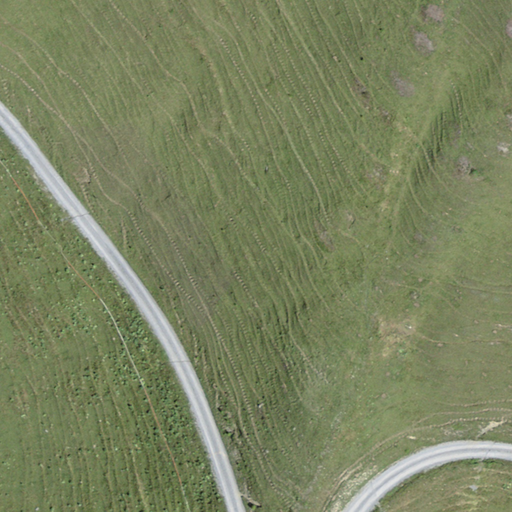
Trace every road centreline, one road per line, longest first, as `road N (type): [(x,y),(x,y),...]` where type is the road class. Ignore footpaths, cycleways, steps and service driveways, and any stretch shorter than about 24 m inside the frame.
road 1 (track): [(0,113),(133,283),(181,361),(236,511)]
road 2 (track): [(359,511),(426,459),(472,449),(511,452)]
